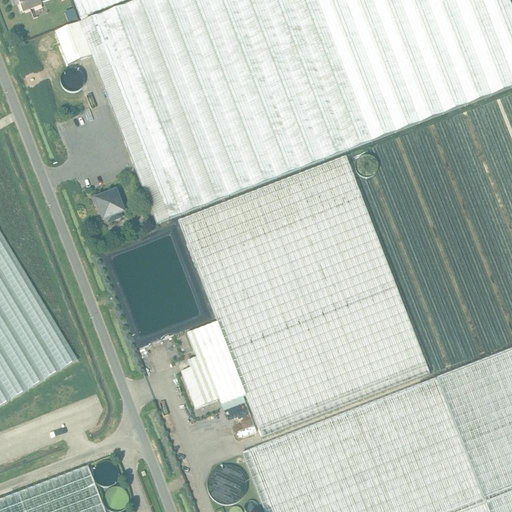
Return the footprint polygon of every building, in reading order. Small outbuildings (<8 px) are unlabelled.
[(17,0),(23,13),(42,5),(41,3),(49,0),(17,0)] [(68,66),(91,57),(156,225),(511,87),(511,7),(509,0),(141,0),(55,33),(68,66)] [(73,0),(80,19),(129,0),(73,0)] [(85,82),(85,79),(84,78),(83,75),(81,73),(77,71),(75,70),(73,70),(70,70),(68,70),(66,72),(64,73),(62,75),(61,77),(60,79),(60,82),(60,84),(61,87),(63,90),(66,93),(69,94),(71,94),(74,94),(77,94),(79,92),(81,91),(82,89),(84,87),(85,85),(85,82)] [(187,218),(178,222),(217,323),(193,332),(188,334),(197,358),(189,362),(191,369),(182,372),(196,410),(219,400),(221,406),(232,401),(234,408),(242,405),(245,403),(243,397),(245,396),(248,403),(261,438),(271,435),(429,374),(346,157),(187,218)] [(95,199),(103,220),(106,219),(107,221),(109,222),(111,222),(118,219),(119,217),(121,216),(120,213),(123,212),(115,192),(95,199)] [(0,407),(86,355),(0,212),(0,407)] [(511,511),(511,349),(436,379),(242,454),(264,511),(511,511)] [(246,484),(246,483),(245,479),(244,475),(242,471),(240,469),(237,466),(233,464),(230,463),(224,462),(220,463),(216,464),(213,466),(210,469),(207,472),(205,476),(204,480),(204,484),(205,488),(206,492),(207,494),(210,498),(213,501),(217,503),(220,504),(225,504),(230,504),(233,503),(237,501),(240,498),(242,495),(244,492),(245,488),(246,484)] [(104,511),(88,468),(0,501),(0,511),(104,511)]
